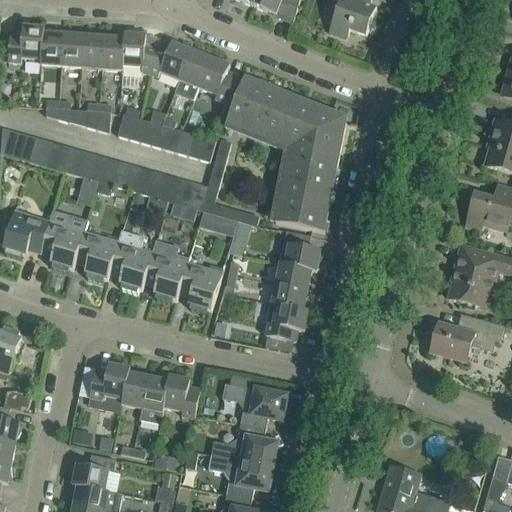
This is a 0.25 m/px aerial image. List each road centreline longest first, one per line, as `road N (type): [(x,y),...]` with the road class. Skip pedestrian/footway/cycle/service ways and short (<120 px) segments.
road 1 (residential): [(376,95),(314,392)]
road 2 (unclassified): [(374,389),(445,120)]
road 3 (residential): [(314,392),(75,326)]
road 4 (residential): [(376,95),(173,15)]
road 5 (residential): [(28,511),(75,326)]
road 6 (residential): [(173,15),(2,0)]
road 7 (residential): [(511,436),(374,389)]
road 8 (unclassified): [(336,511),(374,389)]
road 9 (unclassified): [(445,120),(476,0)]
road 10 (residential): [(314,392),(290,511)]
